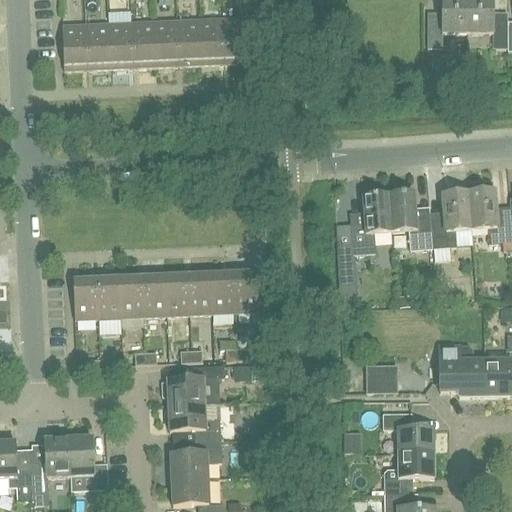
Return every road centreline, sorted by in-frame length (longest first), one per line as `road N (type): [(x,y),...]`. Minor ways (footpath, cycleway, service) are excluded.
road 1 (residential): [(26,174),(511,147)]
road 2 (residential): [(32,380),(26,174)]
road 3 (residential): [(141,511),(132,412),(32,410)]
road 4 (residential): [(26,174),(16,0)]
road 5 (residential): [(460,511),(459,424),(511,425)]
